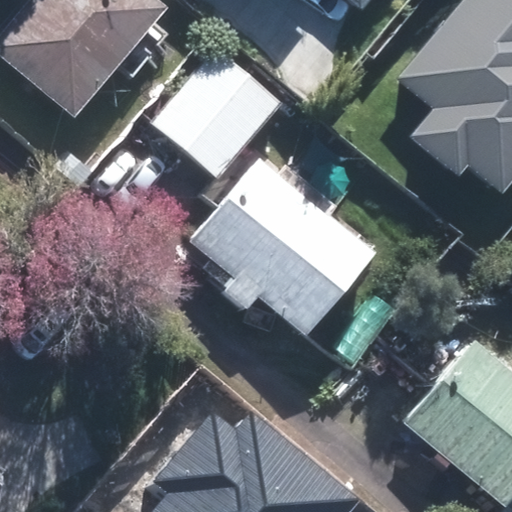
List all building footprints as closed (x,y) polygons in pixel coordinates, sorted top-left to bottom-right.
[(158,16),(139,0),(27,0),(0,31),(0,76),(60,129),(158,16)] [(511,0),(430,0),(344,91),(451,191),(511,125),(511,0)] [(274,111),(209,55),(142,131),(208,188),(274,111)] [(363,264),(249,165),(176,249),(218,285),(209,296),(234,318),(243,307),(290,347),(363,264)] [(511,511),(511,382),(461,341),(389,426),(491,511),(496,504),(505,511),(511,511)]
